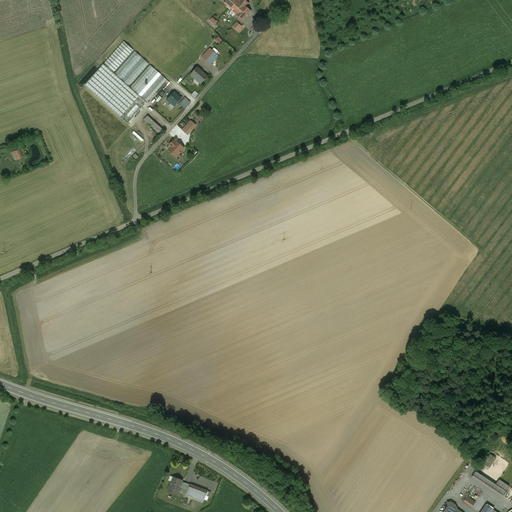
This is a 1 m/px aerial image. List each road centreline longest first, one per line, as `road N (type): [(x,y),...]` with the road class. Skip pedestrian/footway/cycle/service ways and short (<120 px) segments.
road 1 (unclassified): [(0,277),(511,61)]
road 2 (secondary): [(0,383),(180,444),(279,511)]
